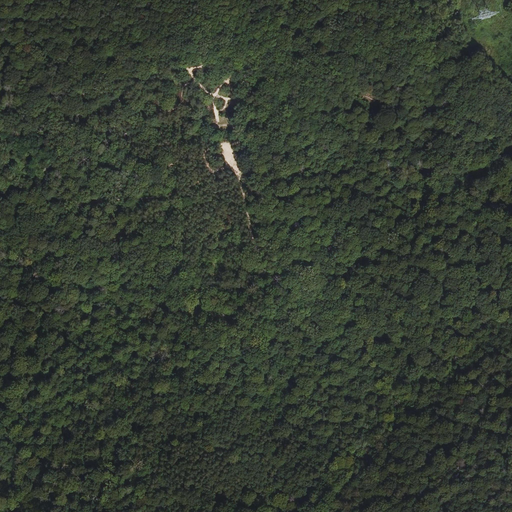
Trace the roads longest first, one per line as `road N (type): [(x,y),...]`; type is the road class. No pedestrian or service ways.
road 1 (track): [(511,80),(350,65),(266,127),(140,134),(0,117)]
road 2 (track): [(0,62),(143,52),(234,26),(289,0)]
